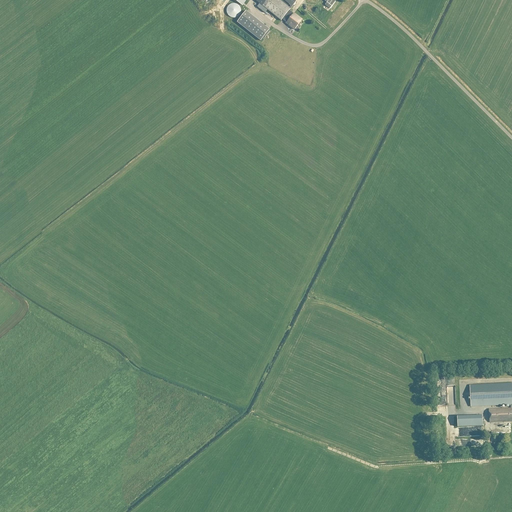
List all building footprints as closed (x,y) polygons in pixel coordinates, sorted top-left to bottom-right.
[(254,0),(262,6),(281,21),(282,19),(289,11),(290,9),(289,8),(278,0),(254,0)] [(231,18),(233,19),(236,18),(238,17),(240,15),(240,12),(240,10),(239,7),(237,5),(235,4),(232,4),(229,5),(227,6),(226,9),(225,11),(226,14),(227,16),(229,17),(231,18)] [(269,30),(246,11),(237,22),(260,41),(269,30)] [(293,14),(289,11),(282,19),(286,23),(294,30),(302,20),(294,13),(293,14)] [(511,383),(483,385),(470,386),(471,407),(510,405),(511,409),(489,410),(489,422),(511,421),(511,383)] [(457,417),(457,427),(482,426),(482,416),(457,417)]
